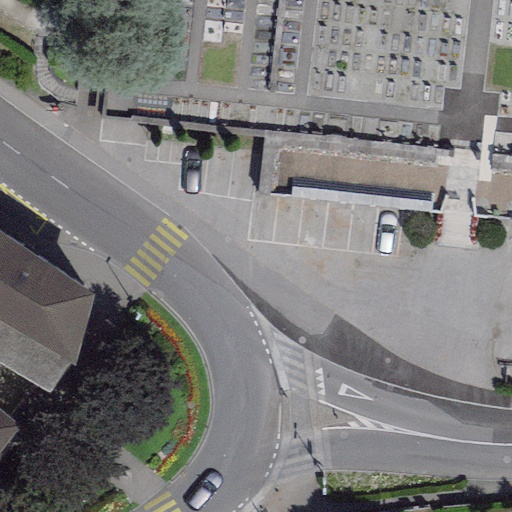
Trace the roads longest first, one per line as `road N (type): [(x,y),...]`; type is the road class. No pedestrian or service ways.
road 1 (primary): [(241,420),(238,378),(194,294),(0,136)]
road 2 (residential): [(511,444),(241,420)]
